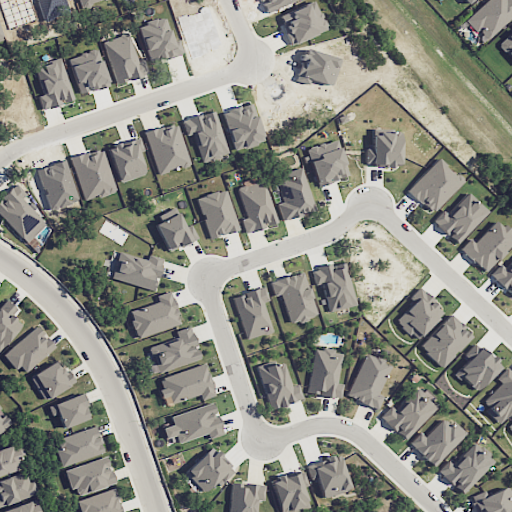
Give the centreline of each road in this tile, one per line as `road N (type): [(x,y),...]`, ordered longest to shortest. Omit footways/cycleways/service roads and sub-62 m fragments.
road 1 (residential): [(0,256),(52,299),(85,341),(108,380),(151,511)]
road 2 (residential): [(0,158),(255,62)]
road 3 (residential): [(439,511),(369,441),(339,424),(299,426),(261,441)]
road 4 (residential): [(367,199),(511,331)]
road 5 (residential): [(367,199),(328,232),(203,274)]
road 6 (residential): [(261,441),(203,274)]
